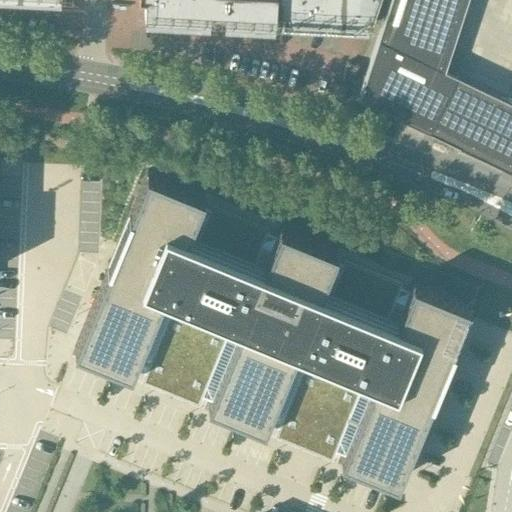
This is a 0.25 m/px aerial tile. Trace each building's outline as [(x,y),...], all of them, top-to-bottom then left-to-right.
[(144,0),(144,12),(146,13),(146,15),(208,18),(209,16),(210,16),(210,9),(224,9),(223,16),(225,17),(225,19),(273,22),(273,19),(275,19),(275,12),(288,13),(288,20),(289,20),(289,22),(367,26),(367,24),(368,24),(369,17),(372,17),(377,0),(144,0)] [(359,94),(511,167),(511,98),(378,35),(359,94)] [(343,77),(355,80),(358,63),(347,61),(343,77)] [(14,125),(13,149),(23,149),(24,126),(14,125)] [(317,434),(344,445),(340,455),(398,478),(465,314),(470,301),(413,277),(409,287),(333,256),(337,246),(280,223),(276,232),(200,201),(204,192),(147,168),(74,345),(131,369),(135,360),(211,391),(207,400),(238,413),(265,423),(268,414),(295,425),(297,431),(304,429),(308,430),(310,437),(317,434)]
